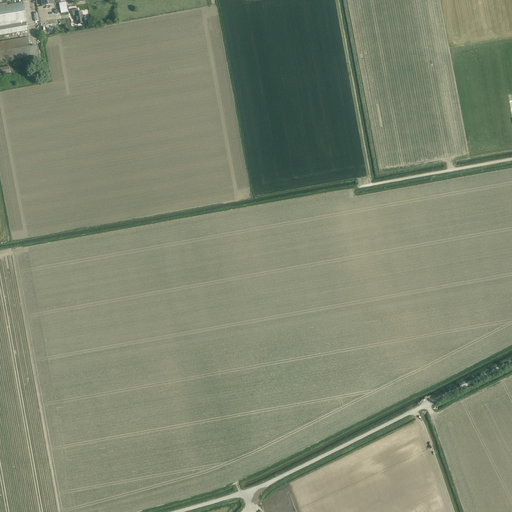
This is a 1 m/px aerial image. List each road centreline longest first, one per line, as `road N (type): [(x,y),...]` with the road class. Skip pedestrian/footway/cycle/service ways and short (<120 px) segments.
road 1 (unclassified): [(257,487),(511,361)]
road 2 (track): [(337,0),(368,185)]
road 3 (unclassified): [(360,187),(511,159)]
